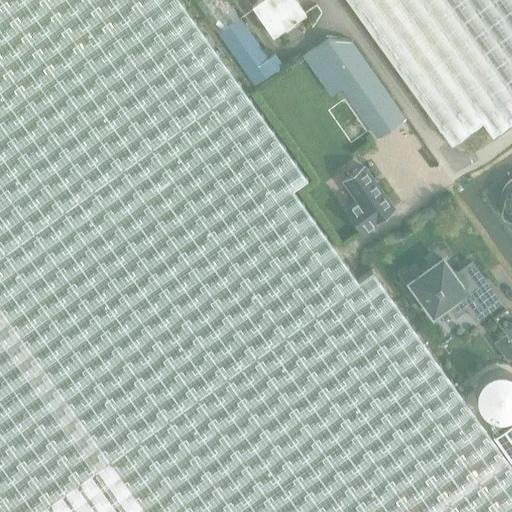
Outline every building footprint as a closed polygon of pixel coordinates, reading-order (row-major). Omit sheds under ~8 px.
[(0,0),(0,511),(511,511),(511,468),(371,269),(356,279),(299,198),(291,187),(305,177),(179,0),(0,0)] [(214,0),(212,2),(211,0),(199,0),(197,2),(218,33),(218,32),(240,18),(240,17),(227,0),(214,0)] [(295,0),(258,0),(252,5),(273,35),(305,13),(304,12),(296,0),(295,0)] [(511,0),(350,0),(452,143),(484,120),(494,134),(511,120),(511,0)] [(268,58),(240,18),(218,32),(254,84),(276,69),(283,64),(275,53),(268,58)] [(316,47),(304,55),(331,95),(344,86),(378,136),(405,117),(352,41),(329,37),(316,47)] [(423,142),(411,150),(421,164),(432,156),(423,142)] [(361,166),(344,178),(359,199),(345,209),(360,230),(391,207),(361,166)] [(441,258),(409,281),(415,290),(413,294),(414,299),(416,303),(421,305),(426,305),(432,314),(447,303),(455,315),(466,306),(475,318),(499,301),(471,261),(457,271),(449,269),(441,258)] [(496,339),(510,357),(511,355),(511,340),(506,332),(496,339)] [(511,418),(495,431),(511,454),(511,418)]
